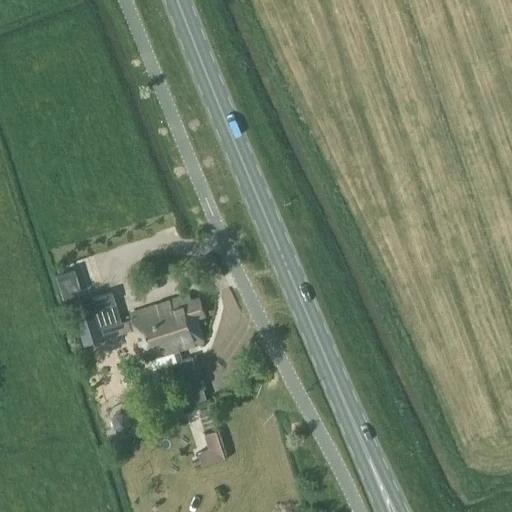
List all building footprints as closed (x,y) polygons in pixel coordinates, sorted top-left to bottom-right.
[(189,294),(131,314),(146,360),(150,358),(154,370),(183,360),(179,349),(204,340),(196,316),(205,313),(199,297),(191,300),(189,294)] [(103,339),(94,308),(74,313),(83,345),(103,339)] [(206,398),(196,366),(200,365),(196,355),(178,362),(179,367),(182,366),(190,390),(178,394),(182,406),(206,398)] [(129,424),(128,417),(121,415),(115,416),(111,423),(113,428),(119,432),(126,430),(129,424)] [(225,456),(216,429),(204,433),(209,448),(198,451),(202,464),(225,456)]
